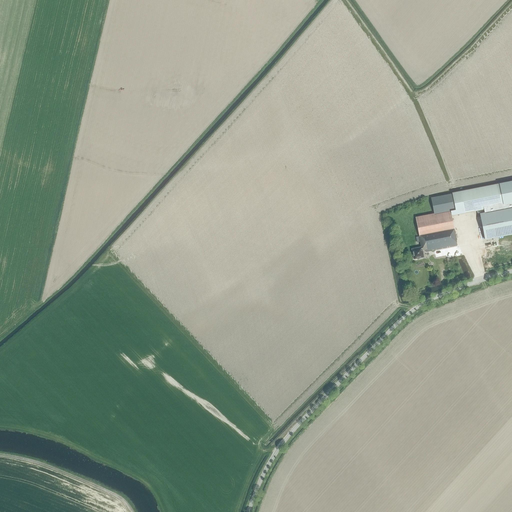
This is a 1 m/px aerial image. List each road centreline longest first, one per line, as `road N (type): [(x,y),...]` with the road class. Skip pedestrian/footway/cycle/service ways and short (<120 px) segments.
road 1 (tertiary): [(248,511),(285,439),(402,317),(511,271)]
road 2 (unclassified): [(131,511),(87,482),(0,455)]
